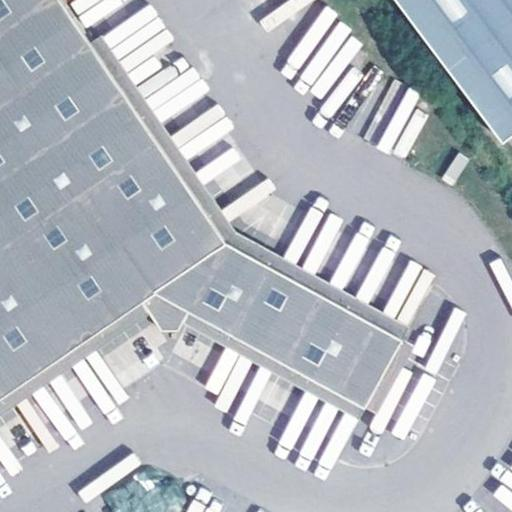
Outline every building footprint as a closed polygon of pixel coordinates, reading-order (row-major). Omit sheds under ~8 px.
[(366,407),(405,340),(232,245),(63,0),(0,0),(0,400),(144,302),(152,315),(161,329),(179,330),(183,324),(191,310),(366,407)] [(80,0),(63,0),(232,245),(405,340),(412,328),(241,234),(80,0)] [(511,0),(406,0),(507,137),(511,133),(511,0)] [(458,152),(442,178),(453,185),(469,159),(458,152)] [(239,196),(245,207),(274,191),(268,180),(239,196)] [(144,302),(0,400),(0,418),(152,315),(144,302)] [(191,310),(183,324),(359,419),(366,407),(191,310)] [(405,340),(366,407),(380,414),(417,346),(405,340)]
